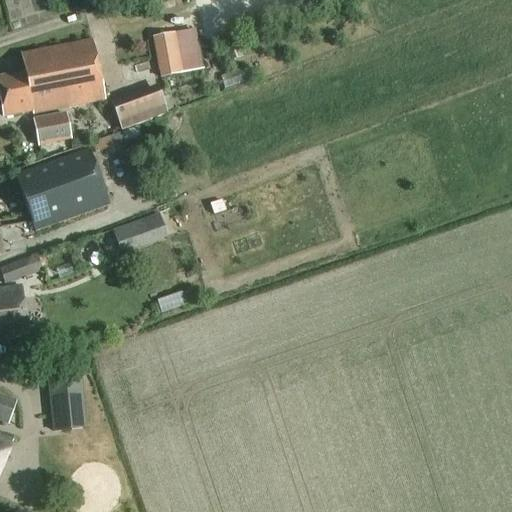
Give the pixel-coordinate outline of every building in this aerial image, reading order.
[(152,39),(157,64),(181,60),(176,35),(152,39)] [(103,102),(91,42),(21,56),(24,73),(0,78),(0,93),(5,117),(32,112),(33,117),(103,102)] [(222,50),(227,65),(241,60),(237,46),(222,50)] [(156,88),(110,105),(120,134),(167,117),(156,88)] [(65,114),(32,121),(38,148),(70,142),(65,114)] [(121,134),(91,145),(95,154),(124,144),(121,134)] [(34,234),(110,207),(90,151),(14,178),(34,234)] [(121,256),(167,239),(159,215),(112,232),(121,256)] [(0,274),(4,285),(43,271),(38,257),(0,270),(0,274)] [(0,341),(27,339),(22,288),(0,290),(0,341)] [(67,415),(92,408),(80,368),(55,374),(67,415)] [(12,403),(0,397),(0,466),(11,441),(0,435),(0,422),(3,424),(12,403)]
